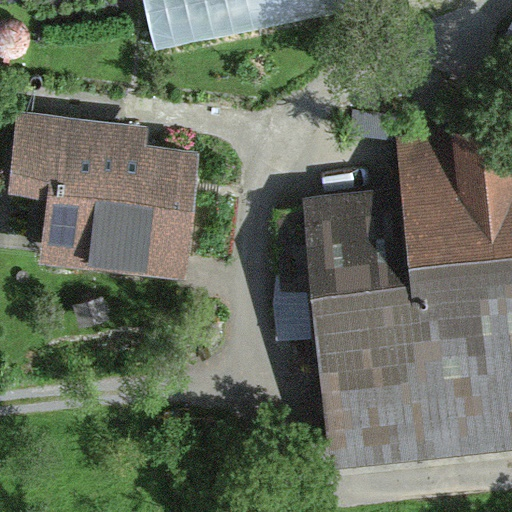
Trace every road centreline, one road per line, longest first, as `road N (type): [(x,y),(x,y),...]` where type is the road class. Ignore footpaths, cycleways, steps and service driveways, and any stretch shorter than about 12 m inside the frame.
road 1 (track): [(511,469),(313,483),(291,457),(285,379)]
road 2 (track): [(0,404),(285,379)]
